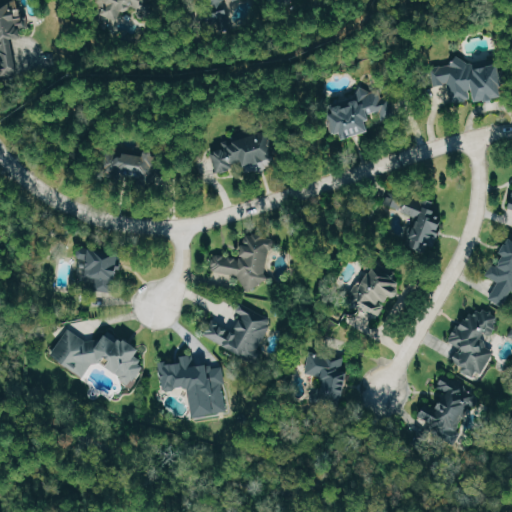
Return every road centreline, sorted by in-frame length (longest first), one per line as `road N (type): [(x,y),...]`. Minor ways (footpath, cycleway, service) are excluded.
road 1 (residential): [(0,150),(64,202),(113,220),(164,226),(208,221),(511,128)]
road 2 (residential): [(478,136),(473,226),(386,388)]
